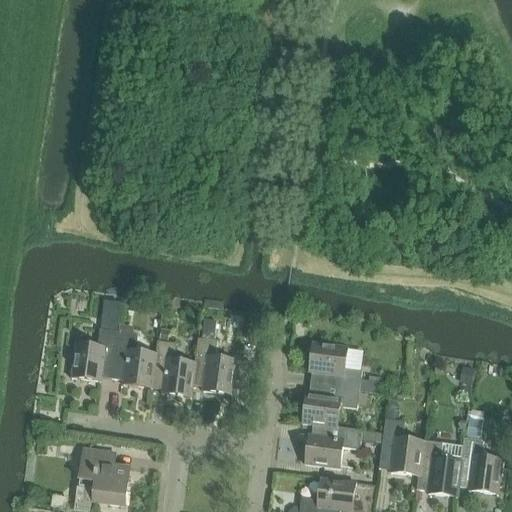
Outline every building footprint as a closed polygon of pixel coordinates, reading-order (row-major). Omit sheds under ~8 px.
[(195,364),(192,387),(194,387),(205,389),(204,393),(233,397),(237,361),(216,358),(219,342),(215,341),(217,324),(206,322),(203,339),(198,339),(195,364)] [(113,379),(120,332),(101,330),(98,347),(78,344),(73,380),(101,384),(102,378),(113,379)] [(162,330),(160,341),(168,342),(170,331),(162,330)] [(139,335),(120,332),(113,379),(125,381),(124,387),(151,390),(156,355),(137,353),(139,335)] [(156,355),(151,390),(153,390),(163,391),(162,396),(190,400),(192,400),(194,387),(192,387),(195,364),(176,362),(178,345),(158,342),(156,355)] [(313,374),(311,385),(360,392),(362,380),(363,372),(347,370),(349,349),(313,345),(310,374),(313,374)] [(466,369),(464,383),(473,384),(475,371),(466,369)] [(362,380),(360,392),(381,394),(383,383),(381,383),(371,381),(362,380)] [(307,396),(303,424),(339,429),(341,409),(358,411),(359,404),(360,393),(360,392),(311,385),(310,397),(307,396)] [(360,393),(359,404),(367,405),(369,394),(360,393)] [(391,398),(390,406),(398,407),(399,399),(391,398)] [(390,411),(389,421),(400,422),(401,412),(390,411)] [(418,491),(425,444),(404,441),(406,423),(400,422),(389,421),(386,420),(384,436),(383,446),(380,470),(392,472),(391,475),(419,479),(418,491)] [(471,420),(468,436),(481,437),(484,422),(471,420)] [(364,432),(339,429),(303,424),(303,425),(313,426),(312,437),(309,437),(305,466),(341,471),(343,450),(361,452),(362,443),(383,446),(384,436),(364,433),(364,432)] [(464,447),(462,465),(458,489),(459,489),(470,491),(469,493),(499,497),(503,462),(483,459),(485,441),(465,439),(464,447)] [(425,444),(418,491),(429,493),(429,495),(457,499),(458,499),(459,489),(458,489),(462,465),(464,447),(425,442),(425,444)] [(94,490),(93,504),(125,508),(130,469),(114,467),(116,455),(84,451),(80,488),(94,490)] [(299,511),(352,511),(357,484),(321,480),(318,501),(301,499),(300,510),(299,511)]
